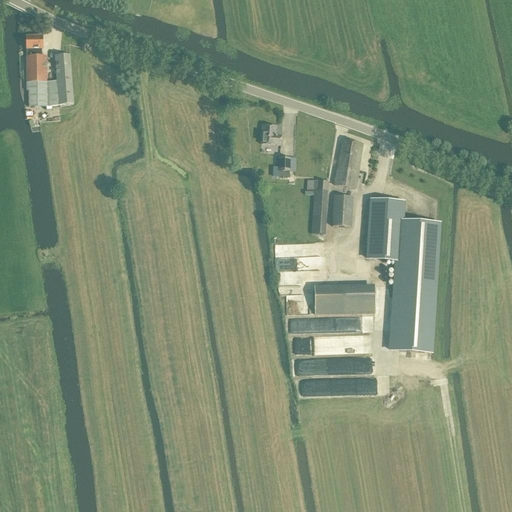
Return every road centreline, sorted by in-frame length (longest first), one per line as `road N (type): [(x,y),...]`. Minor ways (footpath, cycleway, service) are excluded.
road 1 (unclassified): [(511,190),(11,0)]
road 2 (track): [(380,274),(386,355),(448,409),(464,511)]
